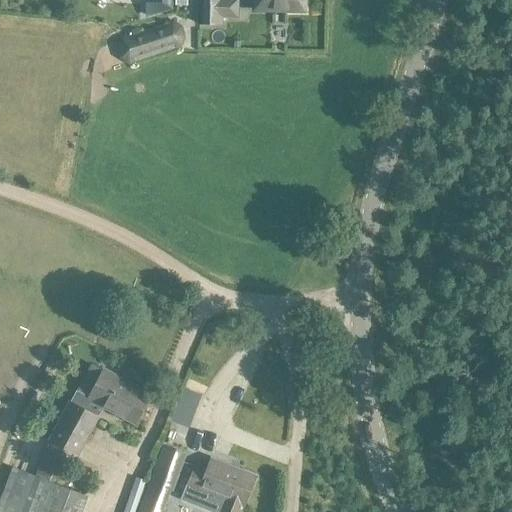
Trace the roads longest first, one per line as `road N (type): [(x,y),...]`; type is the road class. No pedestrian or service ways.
road 1 (unclassified): [(401,511),(368,406),(360,287),(381,161),(433,0)]
road 2 (track): [(360,287),(279,307),(220,296),(123,237),(0,190)]
road 3 (track): [(279,307),(296,384),(287,511)]
